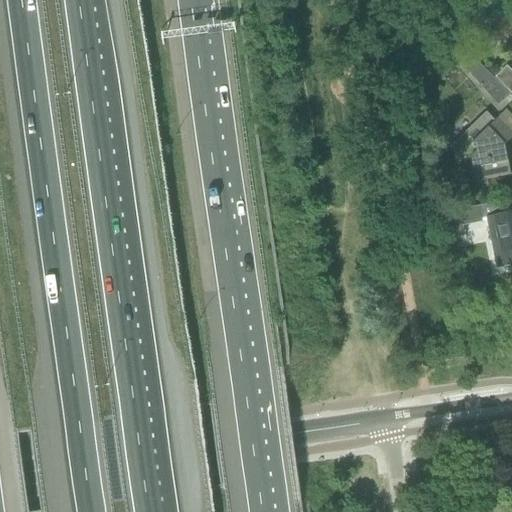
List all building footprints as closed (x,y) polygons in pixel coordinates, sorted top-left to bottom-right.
[(457,19),(448,28),(461,42),(470,33),(457,19)] [(449,32),(438,43),(460,65),(470,54),(449,32)] [(470,54),(460,65),(469,75),(480,65),(470,54)] [(471,62),(461,72),(498,108),(508,98),(471,62)] [(511,73),(506,67),(495,78),(495,79),(511,96),(511,73)] [(485,113),(449,149),(464,164),(470,159),(474,181),(490,178),(509,174),(504,145),(511,136),(511,117),(508,113),(505,110),(494,121),(485,113)] [(511,199),(499,202),(481,206),(484,219),(482,220),(482,223),(488,222),(491,240),(497,267),(496,268),(496,269),(511,266),(511,199)] [(481,206),(447,213),(452,240),(454,239),(463,237),(461,227),(482,223),(482,220),(484,219),(481,206)]
